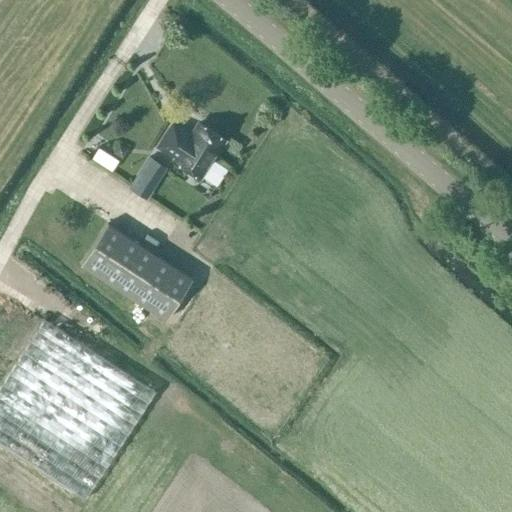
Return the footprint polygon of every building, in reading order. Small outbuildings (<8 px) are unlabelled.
[(172,123),(164,135),(157,146),(176,158),(174,160),(199,176),(224,139),(198,123),(190,136),(184,133),(185,131),(172,123)] [(112,170),(118,160),(99,147),(92,157),(112,170)] [(155,194),(171,161),(152,151),(136,185),(155,194)] [(107,223),(91,248),(80,264),(165,320),(192,279),(107,223)] [(0,294),(0,301),(12,320),(28,309),(13,287),(0,294)] [(46,315),(14,366),(0,386),(0,444),(84,500),(155,392),(46,315)]
